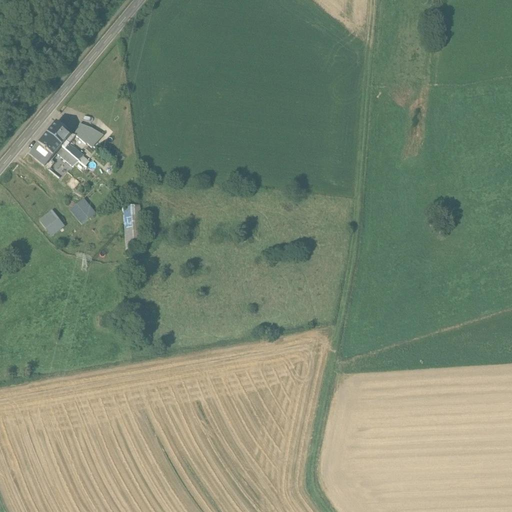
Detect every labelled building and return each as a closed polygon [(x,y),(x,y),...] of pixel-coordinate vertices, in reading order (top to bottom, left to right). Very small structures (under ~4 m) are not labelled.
[(80,122),(71,136),(93,148),(101,134),(80,122)] [(70,136),(56,124),(47,135),(61,147),(65,142),(70,136)] [(47,135),(38,146),(52,158),(56,153),(61,147),(47,135)] [(83,157),(65,142),(61,147),(70,155),(78,161),(83,157)] [(52,158),(38,146),(30,155),(44,167),(51,158),(52,158)] [(70,155),(61,147),(56,153),(65,161),(70,155)] [(70,155),(65,161),(72,167),(78,161),(70,155)] [(66,170),(51,158),(44,167),(58,179),(66,170)] [(72,167),(67,173),(72,177),(84,166),(78,161),(72,167)] [(123,206),(124,245),(140,245),(139,206),(123,206)] [(52,211),(4,249),(10,257),(58,219),(52,211)] [(97,315),(97,327),(116,327),(116,315),(97,315)]
